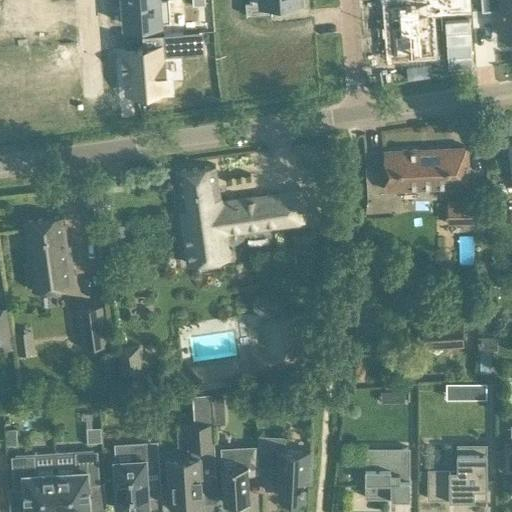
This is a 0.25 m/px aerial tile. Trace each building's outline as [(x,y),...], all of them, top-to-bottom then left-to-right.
[(168,0),(132,0),(123,1),(125,23),(170,20),(168,0)] [(250,0),(246,0),(247,14),(272,12),(271,0),(272,0),(250,0)] [(421,0),(389,2),(393,53),(431,50),(428,14),(472,11),(471,0),(421,0)] [(511,0),(481,0),(482,9),(499,8),(501,35),(511,34),(511,0)] [(468,16),(444,17),(448,65),(472,63),(468,16)] [(273,29),(255,31),(258,71),(302,67),(300,38),(273,40),(273,29)] [(166,45),(126,47),(129,91),(165,89),(163,52),(186,50),(184,31),(165,33),(166,45)] [(26,52),(0,53),(0,109),(47,107),(44,73),(28,74),(26,52)] [(384,150),(385,170),(386,189),(470,185),(469,166),(468,146),(384,150)] [(175,170),(188,263),(229,257),(226,232),(309,220),(304,189),(221,201),(216,164),(175,170)] [(488,225),(487,198),(449,200),(450,226),(488,225)] [(33,289),(70,284),(75,283),(70,244),(67,244),(63,215),(24,220),(29,260),(24,261),(28,285),(33,285),(33,289)] [(78,307),(83,347),(107,344),(101,304),(78,307)] [(0,307),(0,335),(12,333),(8,306),(0,307)] [(268,347),(254,349),(258,370),(275,367),(274,360),(282,359),(288,358),(308,355),(302,315),(264,321),(268,347)] [(443,348),(464,347),(462,321),(423,324),(424,349),(427,348),(427,357),(443,356),(443,348)] [(18,353),(35,353),(35,327),(17,328),(18,353)] [(478,348),(496,348),(496,336),(478,336),(478,348)] [(141,353),(119,355),(121,378),(143,375),(141,353)] [(193,383),(231,383),(231,359),(193,359),(193,383)] [(473,383),(473,398),(487,398),(487,383),(473,383)] [(393,389),(393,400),(405,400),(405,389),(393,389)] [(156,417),(145,418),(146,431),(157,431),(156,417)] [(166,457),(167,478),(171,478),(172,505),(184,504),(184,508),(202,507),(201,476),(216,475),(213,422),(189,423),(191,456),(166,457)] [(101,427),(87,428),(87,442),(102,441),(101,427)] [(16,429),(6,430),(7,444),(17,444),(16,429)] [(259,448),(260,466),(281,467),(280,494),(303,495),(304,479),(309,479),(311,451),(283,449),(284,436),(258,435),(259,448)] [(115,459),(118,507),(131,507),(132,509),(144,509),(144,506),(148,506),(146,471),(160,470),(158,441),(131,443),(132,458),(115,459)] [(496,448),(496,465),(507,465),(507,468),(511,468),(511,442),(507,443),(507,448),(496,448)] [(457,443),(457,468),(428,468),(428,497),(449,498),(474,498),(487,498),(487,443),(457,443)] [(365,446),(365,467),(365,480),(365,497),(391,497),(410,497),(410,478),(410,446),(365,446)] [(259,448),(237,449),(238,463),(222,464),(224,500),(227,500),(227,504),(239,503),(239,499),(250,499),(248,475),(260,474),(260,466),(259,448)] [(76,463),(55,464),(58,511),(65,511),(71,511),(90,511),(88,484),(100,483),(98,449),(75,451),(76,463)] [(58,511),(55,464),(35,466),(34,453),(11,455),(13,488),(25,487),(26,511),(58,511)]
